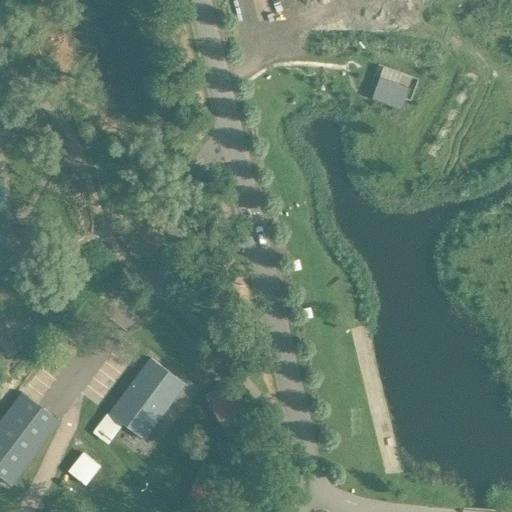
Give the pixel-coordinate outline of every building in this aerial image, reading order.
[(185,383),(151,357),(109,413),(143,438),(185,383)] [(387,435),(389,420),(377,419),(375,434),(387,435)] [(82,452),(68,471),(85,485),(100,466),(82,452)] [(182,493),(173,511),(199,511),(203,504),(205,504),(219,473),(200,466),(187,496),(182,493)] [(232,482),(229,511),(249,511),(253,484),(232,482)]
